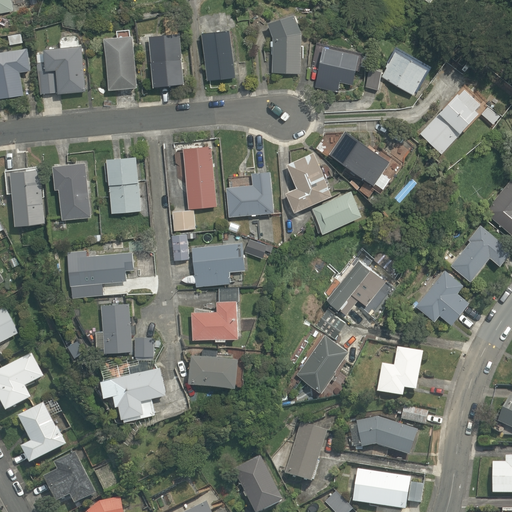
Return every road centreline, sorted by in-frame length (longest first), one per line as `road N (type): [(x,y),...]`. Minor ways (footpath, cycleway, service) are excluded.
road 1 (residential): [(511,307),(480,355),(446,511)]
road 2 (residential): [(168,322),(151,120)]
road 3 (residential): [(0,135),(151,120)]
road 4 (residential): [(151,120),(287,117)]
